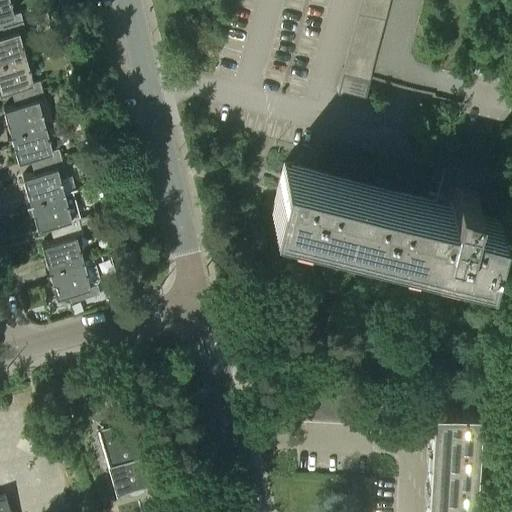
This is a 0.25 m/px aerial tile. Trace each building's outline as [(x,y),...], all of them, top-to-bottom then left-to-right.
[(12,12),(8,0),(0,0),(0,25),(21,19),(19,11),(12,12)] [(370,0),(359,0),(357,9),(382,16),(385,4),(370,0)] [(389,0),(370,74),(369,76),(378,78),(389,81),(401,84),(413,87),(432,92),(432,93),(433,91),(439,69),(456,7),(457,0),(389,0)] [(379,27),(382,16),(357,9),(354,21),(379,27)] [(21,19),(0,25),(0,61),(24,54),(17,30),(24,28),(21,19)] [(354,21),(351,32),(376,39),(379,27),(354,21)] [(373,51),(376,39),(351,32),(347,44),(373,51)] [(347,44),(344,56),(370,62),(373,51),(347,44)] [(32,80),(24,54),(0,61),(0,90),(9,87),(11,95),(40,87),(38,79),(32,80)] [(344,56),(341,67),(366,74),(370,62),(344,56)] [(368,74),(366,74),(341,67),(335,89),(362,96),(368,76),(368,74)] [(40,87),(11,95),(14,103),(2,106),(9,132),(43,122),(52,119),(45,95),(43,95),(40,87)] [(43,122),(9,132),(17,159),(28,155),(30,163),(59,154),(57,147),(51,148),(47,136),(60,133),(55,118),(52,119),(43,122)] [(62,163),(59,154),(30,163),(33,171),(21,175),(28,200),(62,190),(55,165),(62,163)] [(487,267),(499,218),(487,214),(497,171),(456,160),(446,157),(440,180),(436,196),(427,194),(426,198),(282,161),(279,173),(277,180),(274,190),(272,197),(269,209),(487,267)] [(74,187),(62,190),(28,200),(36,227),(47,223),(50,231),(79,223),(77,217),(76,215),(70,216),(66,204),(78,200),(74,187)] [(98,217),(96,211),(77,217),(79,223),(98,217)] [(79,223),(50,231),(52,239),(40,242),(48,269),(82,259),(74,233),(81,232),(79,223)] [(89,257),(82,259),(48,269),(55,295),(67,291),(69,300),(98,292),(96,282),(99,277),(94,260),(89,257)] [(298,418),(311,419),(313,393),(300,392),(298,418)] [(311,419),(324,420),(325,394),(313,393),(311,419)] [(324,420),(336,421),(338,394),(325,394),(324,420)] [(336,421),(349,421),(351,395),(338,394),(336,421)] [(349,421),(362,422),(363,396),(351,395),(349,421)] [(362,422),(375,423),(376,397),(363,396),(362,422)] [(375,423),(387,424),(389,397),(376,397),(375,423)] [(400,424),(401,399),(401,398),(389,397),(387,424),(400,424)] [(472,511),(478,421),(479,410),(431,407),(424,511),(472,511)] [(135,418),(96,428),(116,495),(127,491),(142,486),(153,484),(135,418)] [(0,511),(10,511),(5,494),(0,495),(0,511)]
